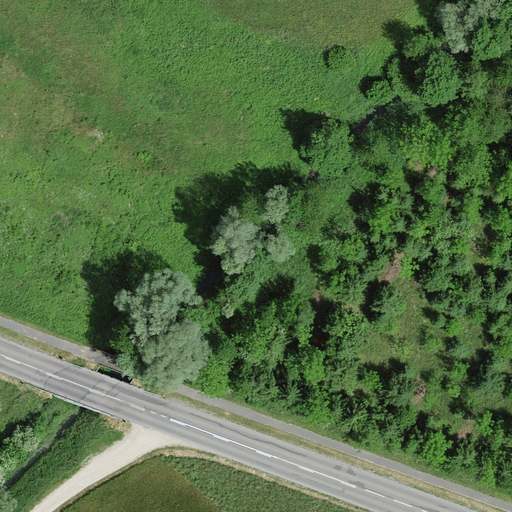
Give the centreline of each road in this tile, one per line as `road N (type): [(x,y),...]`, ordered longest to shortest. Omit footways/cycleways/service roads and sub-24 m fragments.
road 1 (secondary): [(0,353),(427,511)]
road 2 (track): [(173,419),(47,511)]
